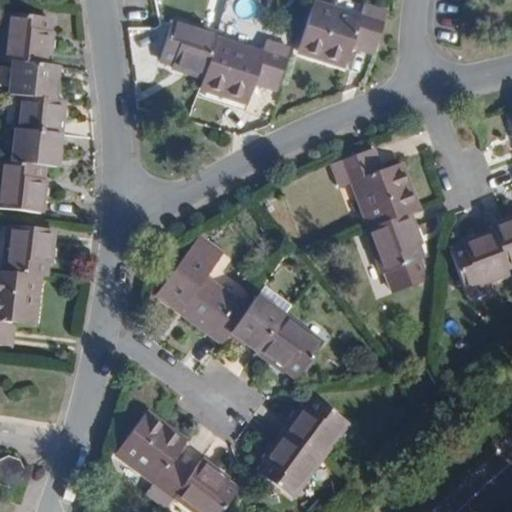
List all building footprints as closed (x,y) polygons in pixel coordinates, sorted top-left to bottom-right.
[(310,4),(294,52),(340,67),(347,47),(369,55),(383,13),(359,6),(355,19),(310,4)] [(4,14),(0,46),(0,61),(9,62),(44,66),(47,33),(44,32),(44,19),(4,14)] [(169,22),(157,60),(168,64),(167,69),(199,79),(211,40),(213,35),(169,22)] [(211,40),(199,79),(196,89),(243,105),(250,84),(272,91),(285,50),(263,42),(258,55),(211,40)] [(9,62),(5,96),(15,97),(49,101),(53,67),(44,66),(9,62)] [(15,97),(12,131),(56,136),(60,102),(49,101),(15,97)] [(12,131),(8,163),(37,167),(52,168),(56,136),(12,131)] [(349,185),(365,229),(406,214),(414,211),(398,166),(378,173),(370,151),(328,167),(336,189),(349,185)] [(0,162),(0,210),(35,214),(40,180),(36,180),(37,167),(8,163),(0,162)] [(362,231),(378,274),(418,259),(414,248),(417,246),(406,214),(365,229),(362,231)] [(490,234),(502,274),(511,271),(511,221),(488,229),(490,234)] [(6,227),(0,273),(36,277),(40,278),(42,265),(45,265),(48,232),(6,227)] [(447,254),(462,292),(505,277),(502,274),(490,234),(458,246),(459,249),(447,254)] [(176,317),(217,348),(226,335),(239,318),(227,310),(225,313),(194,290),(214,263),(191,246),(149,303),(173,321),(176,317)] [(0,347),(6,348),(10,324),(30,327),(36,277),(0,273),(0,347)] [(239,318),(226,335),(252,355),(278,320),(252,300),(239,318)] [(278,320),(252,355),(279,375),(284,368),(294,376),(315,348),(278,320)] [(298,413),(278,440),(314,466),(341,429),(309,405),(301,415),(298,413)] [(116,455),(156,487),(143,503),(154,511),(166,511),(175,500),(191,478),(172,463),(184,447),(145,416),(116,455)] [(263,469),(255,480),(288,504),(314,466),(278,440),(259,466),(263,469)] [(0,493),(13,488),(18,477),(13,467),(4,462),(0,463),(0,493)] [(191,478),(175,500),(191,511),(223,511),(235,497),(223,488),(225,485),(200,466),(191,478)]
